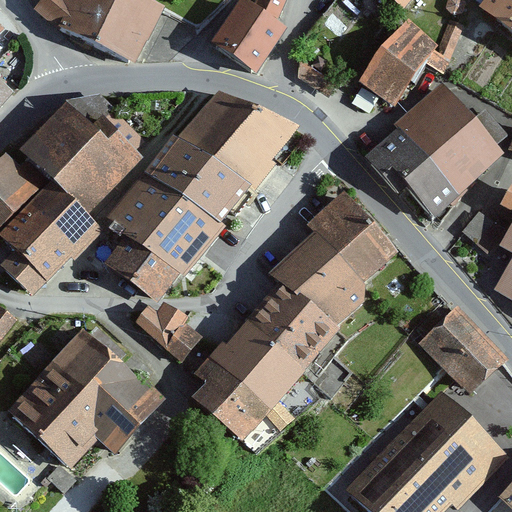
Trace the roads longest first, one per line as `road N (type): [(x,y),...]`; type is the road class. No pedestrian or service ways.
road 1 (residential): [(0,295),(24,303),(220,301),(273,212),(334,148)]
road 2 (tertiary): [(511,352),(334,148)]
road 3 (tertiary): [(269,99),(191,79),(71,84)]
